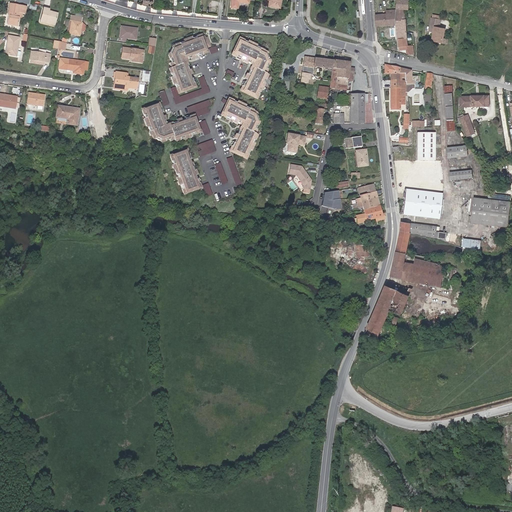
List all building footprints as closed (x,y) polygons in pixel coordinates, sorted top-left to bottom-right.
[(231,0),(231,7),(238,8),(238,2),(248,3),(248,0),(231,0)] [(278,2),(278,0),(267,0),(267,8),(276,9),(277,3),(278,2)] [(400,1),(400,0),(397,0),(397,3),(396,9),(405,10),(407,10),(409,1),(400,1)] [(17,27),(19,17),(21,17),(22,14),(25,14),(27,6),(20,5),(10,3),(8,15),(9,16),(7,24),(17,27)] [(39,23),(54,25),(57,13),(48,11),(48,9),(42,8),(39,23)] [(386,15),(375,16),(376,26),(394,25),(395,14),(386,15)] [(408,46),(405,14),(400,15),(396,15),(395,25),(400,24),(401,39),(399,39),(399,40),(400,46),(408,46)] [(67,32),(69,33),(69,35),(69,37),(72,38),(73,36),(80,37),(80,32),(84,31),(85,26),(82,23),(81,23),(82,18),(70,16),(67,32)] [(447,45),(448,40),(443,39),(445,29),(439,28),(440,20),(432,18),(429,33),(433,33),(434,33),(434,35),(432,42),(447,45)] [(136,29),(120,27),(119,38),(119,41),(125,41),(126,39),(135,40),(136,29)] [(202,38),(201,35),(192,38),(192,37),(185,39),(185,41),(180,43),(180,41),(175,43),(176,45),(173,46),(169,53),(171,60),(169,61),(171,65),(169,66),(173,77),(171,78),(174,85),(175,84),(178,93),(196,87),(194,82),(196,81),(195,78),(193,78),(191,74),(193,74),(192,70),(190,70),(186,60),(191,58),(192,60),(195,59),(194,57),(199,56),(199,57),(203,56),(203,54),(207,53),(206,49),(211,47),(208,39),(207,39),(206,37),(202,38)] [(9,36),(5,54),(16,55),(19,38),(9,36)] [(249,42),(242,38),(234,55),(238,57),(237,58),(241,60),(242,59),(246,61),(245,62),(248,64),(249,62),(254,64),(249,74),(247,73),(245,77),(247,78),(245,82),(244,82),(243,85),(241,90),(257,98),(261,91),(262,91),(267,82),(265,82),(270,72),(269,72),(271,68),(268,67),(272,60),(268,52),(265,51),(266,49),(262,47),(262,48),(258,46),(258,45),(250,41),(249,42)] [(218,52),(216,46),(209,49),(210,55),(218,52)] [(121,59),(130,60),(130,62),(142,63),(143,51),(122,49),(121,59)] [(45,66),(45,63),(48,63),(50,54),(32,51),(30,61),(31,61),(31,64),(45,66)] [(332,69),(333,60),(304,57),(302,73),(300,82),(307,84),(308,75),(313,75),(314,68),(314,66),(319,67),(332,69)] [(72,73),(81,74),(82,70),(87,71),(88,63),(83,63),(59,59),(58,68),(72,70),(72,73)] [(330,79),(329,88),(334,88),(334,90),(337,90),(346,91),(346,86),(347,81),(351,81),(352,76),(353,77),(354,68),(349,68),(349,63),(349,60),(344,59),(344,62),(333,60),(332,69),(330,79)] [(412,85),(413,85),(413,82),(411,82),(411,71),(385,66),(384,66),(384,74),(390,74),(390,81),(399,80),(399,74),(404,74),(404,82),(406,82),(406,85),(411,85),(412,85)] [(224,76),(231,79),(233,73),(227,70),(224,76)] [(128,90),(128,88),(138,90),(139,79),(126,78),(126,74),(114,73),(114,79),(115,79),(114,90),(123,91),(123,90),(128,90)] [(411,89),(411,85),(406,85),(406,82),(404,82),(404,74),(399,74),(399,80),(390,81),(390,88),(399,88),(399,89),(399,96),(406,97),(406,89),(411,89)] [(173,99),(175,105),(210,93),(207,87),(203,77),(198,79),(202,89),(179,97),(176,87),(170,89),(173,99)] [(445,97),(453,97),(452,86),(444,86),(445,97)] [(390,110),(400,109),(399,104),(405,105),(406,97),(399,96),(399,89),(399,88),(390,88),(390,110)] [(169,105),(164,91),(158,93),(163,107),(169,105)] [(26,104),(43,106),(44,96),(28,93),(26,104)] [(0,106),(15,109),(17,97),(0,94),(0,106)] [(364,123),(364,95),(350,94),(349,124),(364,123)] [(471,96),(460,97),(460,108),(489,106),(489,96),(484,96),(484,95),(471,96)] [(455,131),(453,97),(445,97),(447,132),(455,131)] [(237,103),(229,99),(221,116),(225,118),(225,119),(228,121),(229,120),(233,122),(232,123),(236,125),(236,123),(241,125),(236,135),(234,134),(232,138),(234,139),(232,143),(231,143),(230,146),(231,146),(228,151),(245,159),(248,152),(250,152),(254,144),(253,143),(257,134),(256,133),(258,129),(256,128),(259,121),(255,113),(253,112),(254,110),(250,108),(249,109),(245,107),(246,106),(237,102),(237,103)] [(194,112),(196,118),(209,113),(207,107),(210,106),(208,100),(186,108),(188,114),(194,112)] [(159,104),(142,110),(144,118),(143,119),(145,126),(147,125),(149,131),(147,131),(149,135),(151,135),(152,138),(159,142),(166,140),(167,142),(171,141),(172,142),(183,138),(184,140),(191,138),(190,136),(199,133),(193,116),(188,117),(188,116),(184,117),(185,119),(181,120),(180,118),(176,120),(176,121),(166,125),(164,120),(166,119),(165,116),(163,117),(162,112),(164,112),(162,108),(160,108),(159,104)] [(55,118),(66,120),(66,125),(75,126),(77,110),(56,106),(55,118)] [(333,113),(333,124),(343,124),(343,113),(333,113)] [(468,115),(460,118),(462,123),(468,137),(475,134),(468,115)] [(204,136),(210,134),(205,121),(199,123),(204,136)] [(416,132),(416,161),(434,161),(434,133),(416,132)] [(298,142),(299,143),(305,144),(306,137),(288,134),(287,143),(289,144),(288,150),(296,152),(298,144),(297,143),(298,142)] [(363,136),(348,138),(349,149),(364,147),(363,136)] [(216,152),(212,140),(194,146),(199,158),(216,152)] [(466,148),(447,150),(448,158),(467,156),(466,148)] [(366,160),(368,159),(367,149),(357,151),(359,166),(367,165),(366,160)] [(185,156),(183,152),(166,158),(169,166),(167,167),(168,170),(170,170),(173,179),(171,179),(174,186),(175,186),(178,195),(196,189),(194,184),(196,183),(195,180),(193,180),(186,160),(188,159),(187,156),(185,156)] [(241,184),(232,157),(226,159),(235,186),(241,184)] [(408,170),(417,169),(416,161),(407,162),(408,170)] [(214,165),(221,185),(227,183),(220,163),(214,165)] [(304,170),(305,169),(303,167),(291,165),(289,174),(296,176),(305,186),(304,189),(311,191),(313,181),(306,171),(305,172),(304,170)] [(472,170),(450,172),(451,180),(473,178),(472,170)] [(206,198),(212,195),(208,184),(202,186),(206,198)] [(373,184),(362,187),(358,188),(360,195),(375,191),(373,184)] [(237,192),(235,186),(225,190),(227,196),(237,192)] [(339,190),(325,192),(322,206),(336,209),(342,209),(339,190)] [(404,190),(401,214),(439,219),(442,199),(442,195),(439,194),(404,190)] [(362,207),(363,210),(379,206),(375,191),(360,195),(360,198),(357,199),(359,208),(362,207)] [(470,223),(508,228),(509,217),(511,203),(487,200),(473,198),(470,223)] [(379,206),(363,210),(364,214),(356,216),(358,224),(362,223),(362,220),(366,219),(366,221),(374,218),(381,216),(381,214),(379,206)] [(381,214),(381,216),(374,218),(375,222),(385,219),(384,214),(381,214)] [(406,254),(412,234),(436,237),(436,233),(437,227),(409,223),(409,224),(400,222),(400,231),(396,251),(406,254)] [(444,240),(446,240),(446,241),(457,246),(458,236),(447,234),(439,233),(438,238),(438,239),(443,239),(443,240),(444,240)] [(322,261),(361,271),(367,246),(329,236),(322,261)] [(470,247),(471,247),(479,249),(480,249),(481,240),(471,238),(470,247)] [(396,251),(389,277),(441,288),(442,282),(444,272),(446,266),(425,262),(424,266),(413,264),(404,261),(406,254),(396,251)] [(458,269),(446,266),(444,272),(449,273),(448,276),(445,275),(445,278),(448,279),(447,283),(442,282),(441,288),(452,291),(456,275),(458,269)] [(412,290),(387,283),(376,308),(365,335),(378,340),(393,338),(393,331),(394,325),(383,325),(389,311),(401,316),(412,290)] [(417,327),(404,329),(405,336),(446,330),(444,316),(416,320),(417,327)]
